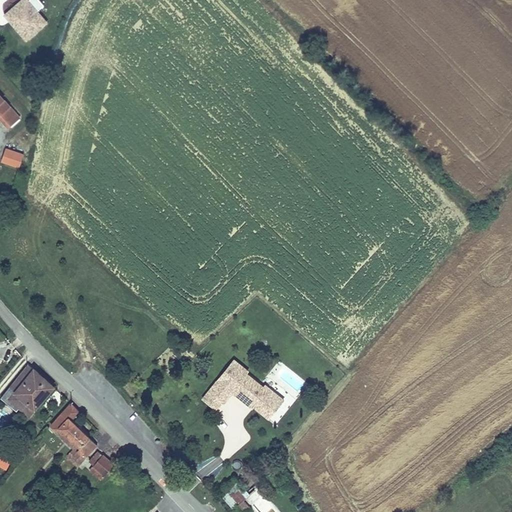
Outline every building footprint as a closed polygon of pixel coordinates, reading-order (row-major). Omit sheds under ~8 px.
[(48,23),(38,10),(44,5),(39,0),(19,0),(3,13),(25,40),(48,23)] [(0,118),(7,127),(19,117),(0,93),(0,118)] [(20,167),(24,154),(5,148),(1,161),(20,167)] [(246,371),(248,369),(234,358),(202,398),(216,409),(231,391),(246,371)] [(2,393),(29,416),(56,384),(29,361),(2,393)] [(251,407),(253,405),(268,418),(284,398),(265,383),(263,385),(246,371),(231,391),(251,407)] [(70,402),(49,424),(74,447),(84,457),(97,443),(71,418),(78,410),(70,402)] [(0,427),(9,418),(3,412),(0,415),(0,427)] [(68,454),(78,464),(84,457),(74,447),(68,454)] [(98,479),(114,462),(103,453),(102,454),(98,450),(88,460),(93,465),(88,470),(98,479)] [(240,486),(223,498),(231,509),(237,504),(242,511),(244,511),(249,509),(243,500),(248,497),(240,486)]
